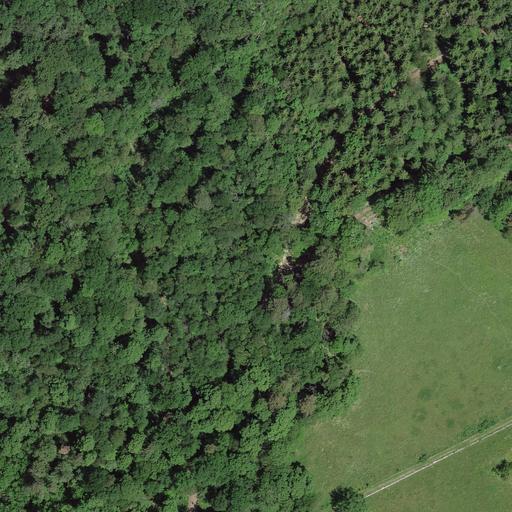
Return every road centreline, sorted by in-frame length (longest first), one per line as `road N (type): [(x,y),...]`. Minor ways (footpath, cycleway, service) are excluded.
road 1 (track): [(511,19),(433,58),(350,127),(318,176),(274,296),(255,314),(180,348),(164,366),(163,393),(192,471),(193,511)]
road 2 (track): [(279,285),(397,187),(511,147)]
